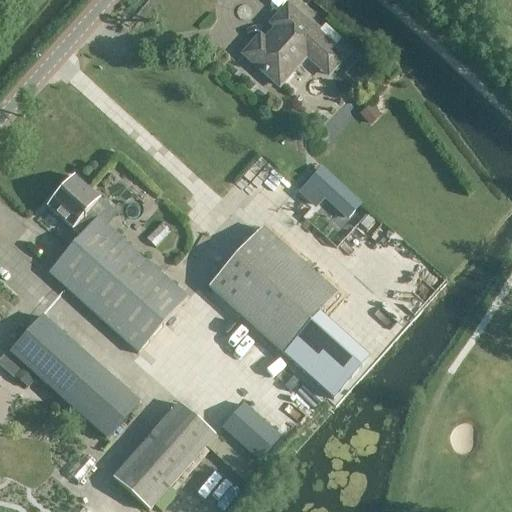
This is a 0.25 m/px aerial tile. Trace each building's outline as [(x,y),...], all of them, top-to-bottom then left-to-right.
[(260,35),(241,57),(280,91),(307,61),(328,80),(348,59),(287,4),(268,26),(273,30),(265,39),(260,35)] [(348,75),(364,85),(375,68),(358,58),(348,75)] [(377,105),(362,109),(366,123),(381,119),(377,105)] [(319,218),(335,200),(305,173),(289,191),(319,218)] [(187,300),(107,228),(117,216),(100,201),(74,178),(47,209),(80,239),(49,275),(139,355),(187,300)] [(156,249),(172,233),(163,224),(147,240),(156,249)] [(284,357),(337,297),(262,230),(209,290),(284,357)] [(4,365),(14,374),(32,389),(39,382),(67,406),(61,413),(99,447),(105,440),(107,441),(139,405),(43,319),(11,356),(4,365)] [(365,366),(316,321),(284,357),(332,400),(333,402),(365,366)] [(150,511),(216,438),(214,436),(179,406),(113,481),(148,511),(150,511)] [(280,439),(244,407),(222,431),(258,463),(280,439)]
